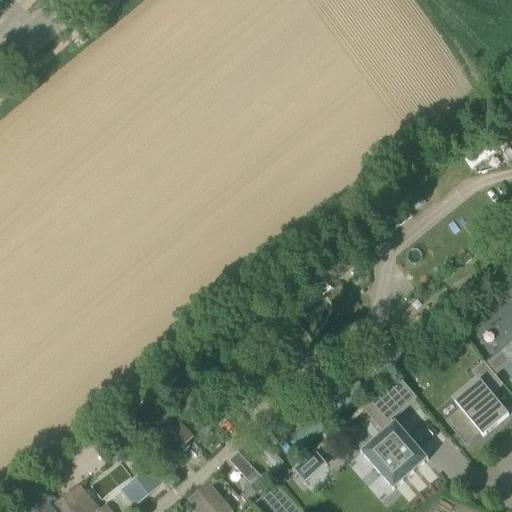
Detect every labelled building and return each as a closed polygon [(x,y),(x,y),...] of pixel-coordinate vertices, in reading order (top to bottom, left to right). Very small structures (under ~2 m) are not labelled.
[(484,438),(509,416),(492,396),(504,387),(484,363),(472,374),(480,383),(455,404),(461,411),(446,423),(466,447),(481,435),(484,438)] [(391,421),(417,399),(398,377),(364,407),(365,408),(374,400),(386,415),(377,423),(385,432),(361,454),(394,492),(429,461),(396,423),(395,424),(391,421)] [(178,453),(193,440),(169,413),(154,426),(178,453)] [(327,465),(315,452),(292,472),(305,485),(327,465)] [(140,460),(130,468),(137,477),(147,468),(140,460)] [(165,486),(166,484),(168,487),(178,479),(165,464),(154,472),(151,469),(122,492),(135,509),(165,486)] [(233,511),(209,483),(188,501),(196,511),(233,511)] [(82,486),(75,491),(56,505),(48,494),(43,487),(29,496),(35,504),(23,511),(111,511),(107,505),(101,510),(82,486)]
